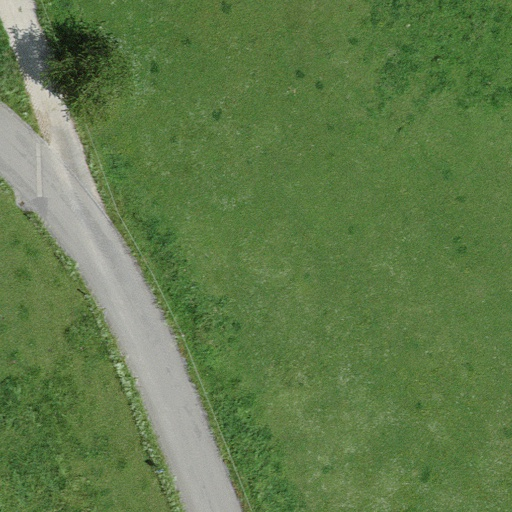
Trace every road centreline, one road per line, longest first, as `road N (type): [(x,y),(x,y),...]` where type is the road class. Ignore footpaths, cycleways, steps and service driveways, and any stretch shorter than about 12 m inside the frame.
road 1 (unclassified): [(217,511),(161,363),(80,223),(0,138)]
road 2 (track): [(80,223),(39,56),(10,0)]
